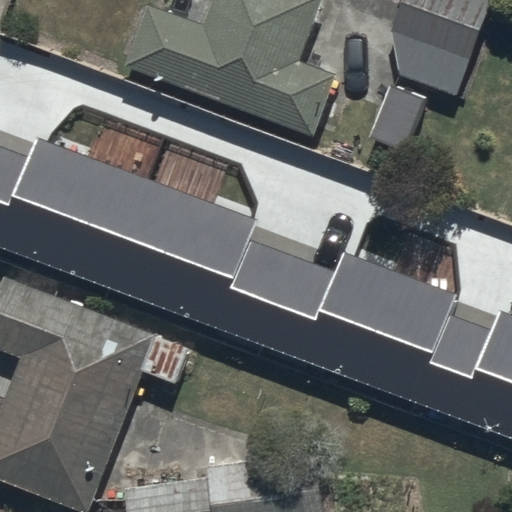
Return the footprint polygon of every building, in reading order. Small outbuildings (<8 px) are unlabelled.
[(130,65),(322,136),(345,75),(306,60),(328,0),(218,0),(210,22),(154,1),(130,65)] [(403,74),(461,96),(497,0),(408,0),(396,32),(403,74)] [(0,247),(511,437),(511,315),(500,311),(493,330),(447,313),(454,294),(341,252),(333,273),(246,241),(254,219),(36,137),(28,158),(0,147),(0,247)] [(0,433),(0,479),(87,511),(93,511),(162,332),(7,274),(0,293),(0,346),(29,357),(0,433)] [(129,483),(132,511),(328,511),(320,456),(129,483)]
